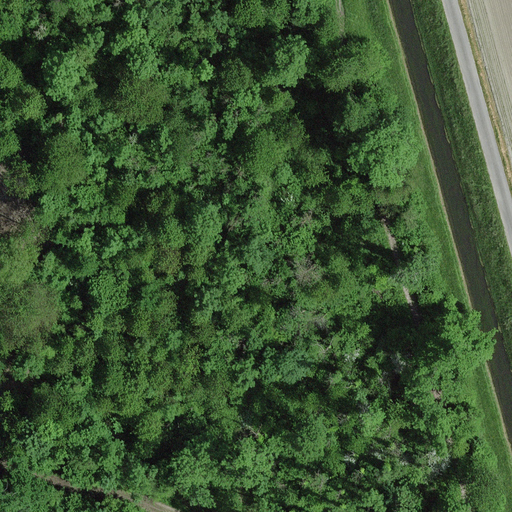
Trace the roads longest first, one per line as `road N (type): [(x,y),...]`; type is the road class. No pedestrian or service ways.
road 1 (track): [(474,511),(357,121),(338,0)]
road 2 (unclassified): [(450,0),(511,224)]
